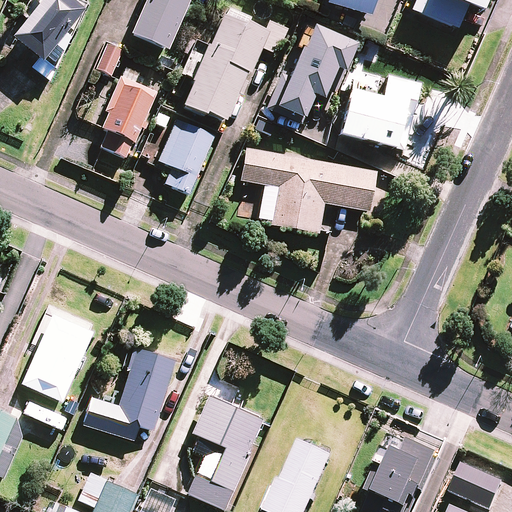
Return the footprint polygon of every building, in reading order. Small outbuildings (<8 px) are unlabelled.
[(12,40),(40,62),(33,71),(42,79),(50,69),(71,41),(63,35),(82,10),(68,0),(36,0),(40,3),(12,40)] [(187,0),(145,0),(129,35),(165,51),(187,0)] [(325,0),(324,5),(366,17),(371,0),(325,0)] [(416,0),(411,12),(453,31),(463,9),(476,14),(482,0),(416,0)] [(180,106),(204,117),(206,114),(224,122),(259,48),(275,55),(287,31),(268,22),(266,27),(226,8),(180,106)] [(331,97),(338,82),(330,78),(335,69),(342,73),(354,47),(311,27),(274,108),(301,120),(312,96),(321,100),(324,94),(331,97)] [(120,51),(106,45),(95,70),(110,76),(120,51)] [(418,86),(386,78),(381,99),(349,91),(339,135),(402,151),(418,86)] [(153,93),(119,80),(94,146),(128,159),(153,93)] [(173,119),(158,113),(138,158),(153,164),(173,119)] [(157,162),(170,168),(162,185),(186,195),(193,178),(211,138),(175,122),(157,162)] [(375,174),(245,150),(239,182),(263,186),(257,223),(317,234),(323,204),(368,213),(375,174)] [(91,333),(52,316),(21,385),(60,403),(91,333)] [(173,363),(136,351),(117,408),(91,399),(83,425),(132,441),(136,426),(151,431),(173,363)] [(191,435),(198,438),(188,459),(193,479),(186,495),(221,510),(260,420),(207,397),(191,435)] [(0,477),(25,422),(0,410),(0,477)] [(304,511),(330,458),(298,443),(280,482),(277,480),(262,511),(264,511),(304,511)] [(400,457),(385,450),(364,493),(386,503),(381,511),(409,511),(435,457),(407,443),(400,457)] [(95,509),(93,511),(127,511),(135,495),(107,483),(89,475),(77,501),(95,509)] [(138,511),(168,511),(174,499),(149,488),(138,511)] [(78,511),(54,502),(50,511),(78,511)]
